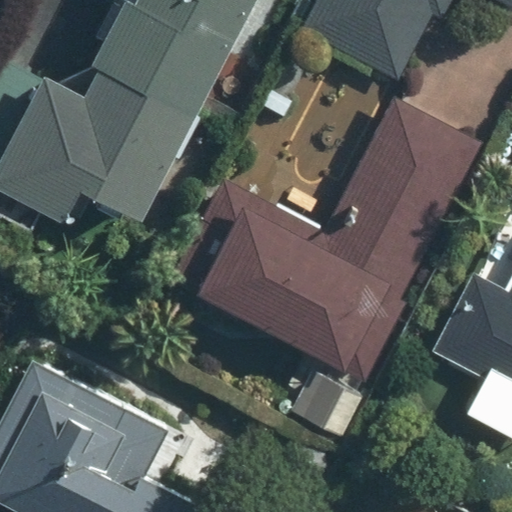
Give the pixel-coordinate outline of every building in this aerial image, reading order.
[(115,0),(72,90),(6,58),(0,70),(0,190),(63,222),(77,192),(144,225),(254,0),(115,0)] [(399,77),(429,17),(445,25),(457,0),(492,0),(511,9),(511,0),(314,0),(300,29),(399,77)] [(193,292),(271,332),(344,370),(387,286),(406,296),(486,140),(394,93),(320,236),(242,196),(193,292)] [(511,293),(471,271),(428,348),(479,376),(462,412),(511,436),(511,293)] [(148,475),(171,426),(34,361),(0,431),(0,506),(12,511),(217,511),(219,509),(148,475)] [(428,511),(391,490),(377,511),(428,511)]
